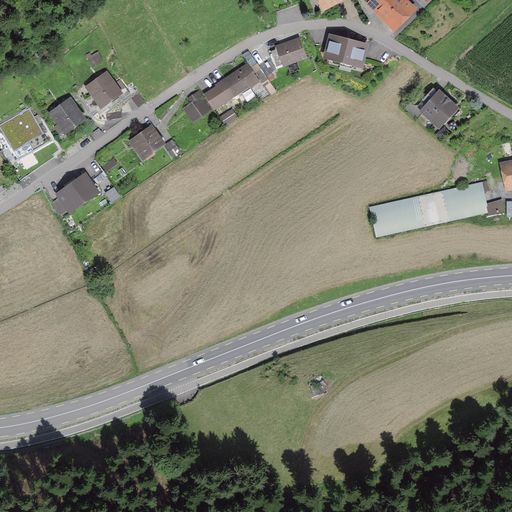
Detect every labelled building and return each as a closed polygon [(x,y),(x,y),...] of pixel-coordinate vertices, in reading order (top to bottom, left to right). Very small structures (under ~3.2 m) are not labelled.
[(317,0),(323,10),(341,0),(317,0)] [(408,0),(368,0),(366,3),(394,31),(417,9),(408,0)] [(369,44),(328,32),(321,56),(362,68),(369,44)] [(275,45),(282,65),(307,57),(300,36),(275,45)] [(89,60),(95,69),(105,63),(99,54),(89,60)] [(246,64),(218,83),(229,100),(258,81),(246,64)] [(107,70),(85,87),(101,108),(123,91),(107,70)] [(214,110),(229,100),(218,83),(203,93),(214,110)] [(411,106),(437,129),(456,108),(431,85),(411,106)] [(198,90),(179,103),(193,123),(212,109),(198,90)] [(71,96),(49,112),(65,135),(87,119),(71,96)] [(29,107),(0,124),(0,127),(19,159),(49,142),(29,107)] [(232,109),(220,116),(225,125),(237,117),(232,109)] [(511,131),(495,115),(472,139),(511,175),(511,131)] [(129,141),(143,160),(166,143),(152,124),(129,141)] [(103,171),(117,166),(114,158),(100,163),(103,171)] [(86,171),(55,193),(69,213),(100,191),(86,171)] [(486,181),(369,208),(376,236),(487,211),(488,216),(505,212),(502,200),(487,203),(485,194),(489,191),(486,181)]
